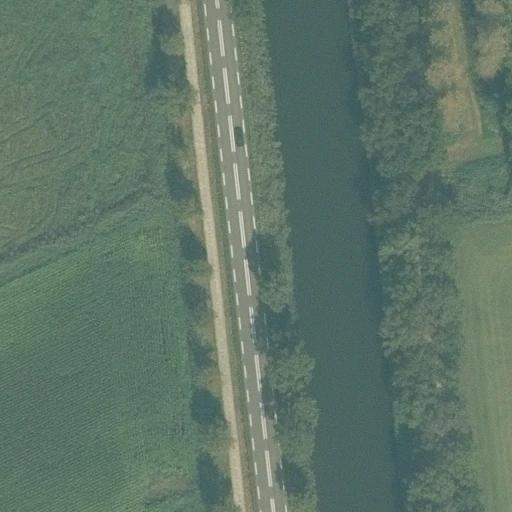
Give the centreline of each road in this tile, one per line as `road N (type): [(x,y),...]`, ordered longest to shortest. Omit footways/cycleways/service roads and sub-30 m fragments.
road 1 (track): [(450,511),(393,0)]
road 2 (primary): [(279,511),(223,0)]
